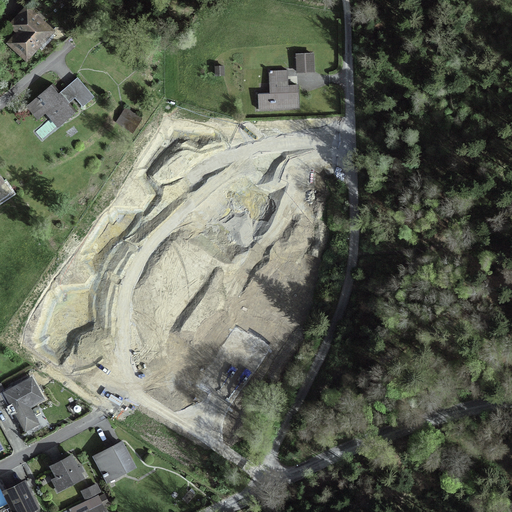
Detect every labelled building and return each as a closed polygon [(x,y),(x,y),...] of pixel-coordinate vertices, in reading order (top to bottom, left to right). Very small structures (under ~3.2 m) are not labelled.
[(26,58),(52,31),(27,8),(12,25),(23,36),(22,38),(14,46),(26,58)] [(297,54),(298,72),(313,71),(312,54),(297,54)] [(224,66),(214,66),(215,76),(224,76),(224,66)] [(288,84),(288,69),(269,70),(270,94),(258,94),(259,109),(299,108),(299,84),(288,84)] [(82,106),(94,96),(81,81),(69,91),(82,106)] [(75,110),(54,84),(29,105),(39,117),(53,105),(65,119),(75,110)] [(132,130),(139,119),(126,110),(119,121),(132,130)] [(154,168),(149,176),(168,197),(172,194),(180,203),(203,195),(198,160),(203,140),(175,134),(170,143),(166,141),(150,165),(154,168)] [(242,163),(241,173),(249,174),(248,188),(265,190),(266,194),(278,196),(279,201),(296,204),(309,180),(294,166),(282,148),(242,163)] [(117,278),(120,275),(129,284),(151,274),(144,239),(147,219),(119,215),(114,225),(110,223),(96,248),(100,250),(96,259),(117,278)] [(246,276),(272,288),(274,284),(285,289),(303,272),(285,242),(281,222),(253,227),(252,238),(247,237),(243,266),(247,266),(246,276)] [(88,362),(108,348),(95,316),(94,295),(66,296),(62,307),(58,305),(49,333),(54,334),(51,343),(75,359),(78,355),(88,362)] [(252,300),(224,305),(222,316),(218,315),(213,343),(217,344),(216,354),(242,366),(244,362),(255,367),(273,351),(256,321),(252,300)] [(196,371),(169,376),(167,386),(162,386),(157,414),(162,415),(160,424),(186,436),(188,432),(199,438),(217,421),(200,391),(196,371)] [(42,398),(32,378),(5,392),(13,406),(11,406),(13,410),(14,409),(24,426),(36,420),(28,406),(42,398)] [(133,466),(122,445),(114,450),(112,447),(95,456),(104,474),(103,474),(104,476),(109,474),(108,473),(116,468),(119,474),(133,466)] [(64,487),(83,477),(71,455),(52,465),(64,487)] [(28,511),(38,507),(24,481),(4,491),(12,506),(15,504),(18,511),(28,511)] [(86,498),(97,492),(94,485),(83,491),(86,498)] [(99,499),(97,495),(87,500),(87,499),(60,511),(105,511),(102,505),(107,503),(103,496),(99,499)]
